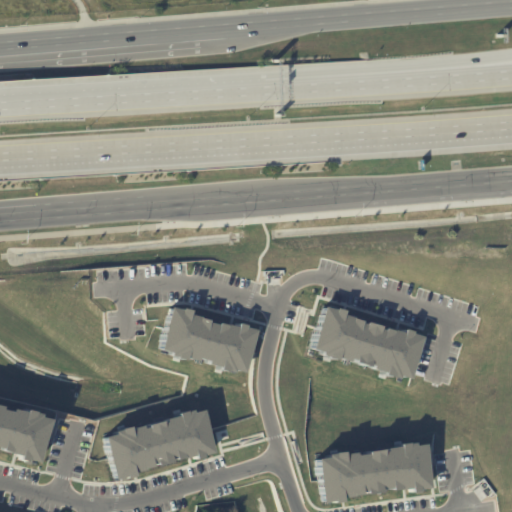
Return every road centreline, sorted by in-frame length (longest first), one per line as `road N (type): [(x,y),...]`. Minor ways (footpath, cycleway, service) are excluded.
road 1 (motorway): [(0,158),(511,124)]
road 2 (secondary): [(511,1),(227,26)]
road 3 (motorway): [(259,86),(0,98)]
road 4 (secondary): [(280,193),(511,174)]
road 5 (secondary): [(227,26),(0,45)]
road 6 (secondary): [(0,216),(146,204)]
road 7 (motorway): [(394,77),(259,86)]
road 8 (secondary): [(146,204),(280,193)]
